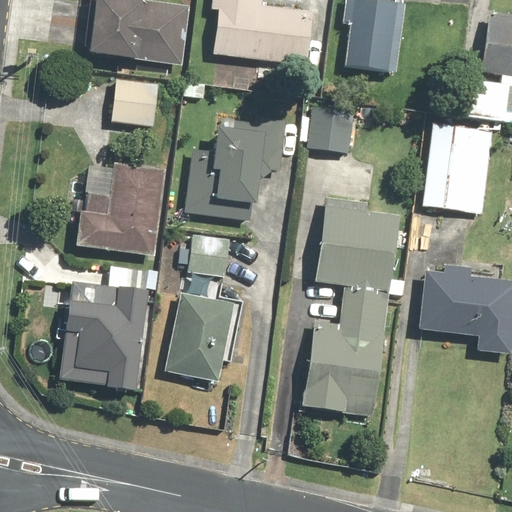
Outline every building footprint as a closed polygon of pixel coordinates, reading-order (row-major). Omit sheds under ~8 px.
[(193,8),(128,0),(103,0),(97,58),(186,68),(193,8)] [(216,0),(215,13),(221,13),(217,58),(314,68),(319,13),(268,8),(268,0),(216,0)] [(410,7),(360,1),(359,0),(350,0),(347,26),(355,27),(350,69),(402,75),(410,7)] [(511,22),(490,20),(485,76),(505,78),(511,78),(511,22)] [(511,78),(505,78),(504,87),(477,84),(473,121),(511,124),(511,78)] [(161,83),(117,81),(115,126),(158,129),(161,83)] [(353,157),(356,107),(311,103),(307,154),(353,157)] [(219,116),(217,147),(196,145),(191,219),(252,223),(253,208),(264,209),(266,184),(276,184),(276,175),(287,176),(290,121),(219,116)] [(496,130),(433,124),(425,212),(488,218),(496,130)] [(168,172),(148,170),(147,174),(93,169),(88,214),(83,214),(79,251),(160,259),(168,172)] [(377,419),(405,219),(332,209),(320,287),(348,291),(344,327),(316,324),(307,411),(377,419)] [(233,241),(191,237),(187,276),(228,280),(233,241)] [(511,282),(475,279),(476,269),(449,266),(448,276),(429,274),(423,333),(483,339),(482,355),(511,357),(511,282)] [(114,268),(113,289),(77,286),(73,338),(67,337),(63,383),(112,387),(111,394),(144,396),(153,292),(159,292),(161,272),(114,268)] [(240,307),(185,295),(168,374),(224,386),(240,307)]
